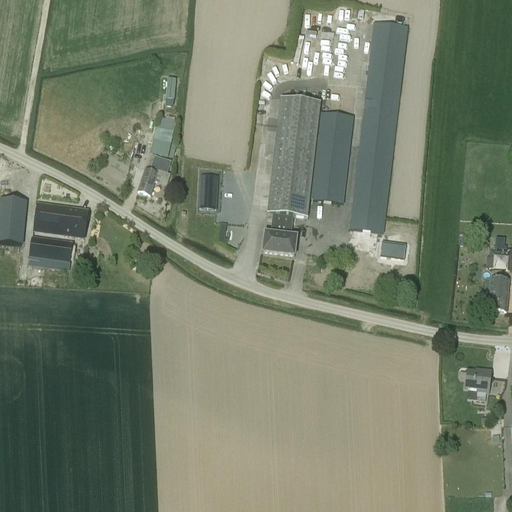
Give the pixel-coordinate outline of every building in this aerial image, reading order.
[(350,20),(351,11),(336,11),(335,20),(350,20)] [(407,28),(372,24),(348,232),(383,236),(392,156),(407,28)] [(299,64),(302,51),(308,53),(311,40),(299,36),(292,62),(299,64)] [(294,259),(296,239),(290,238),(292,219),(307,221),(320,105),(279,100),(266,216),(272,217),(270,236),(264,235),(262,255),(294,259)] [(343,206),(353,119),(320,114),(310,203),(343,206)] [(150,155),(168,159),(172,140),(154,136),(150,155)] [(167,177),(171,165),(155,159),(150,173),(145,171),(137,194),(150,199),(155,184),(166,188),(170,178),(167,177)] [(186,178),(186,192),(209,193),(211,178),(186,178)] [(0,201),(0,245),(22,248),(27,204),(0,201)] [(87,213),(37,206),(34,234),(84,241),(87,213)] [(224,245),(226,226),(218,224),(215,244),(224,245)] [(29,260),(28,268),(47,271),(69,274),(73,245),(31,239),(28,260),(29,260)] [(507,248),(504,248),(505,240),(497,239),(496,251),(507,252),(507,248)] [(405,248),(381,245),(379,260),(403,264),(405,248)] [(511,255),(484,253),(482,270),(503,272),(502,280),(507,280),(507,272),(511,272),(511,255)] [(483,281),(483,292),(489,293),(487,314),(506,315),(508,283),(490,282),(483,281)] [(464,390),(477,392),(476,395),(475,403),(484,404),(485,391),(488,392),(490,374),(482,373),(481,374),(466,372),(464,390)]
